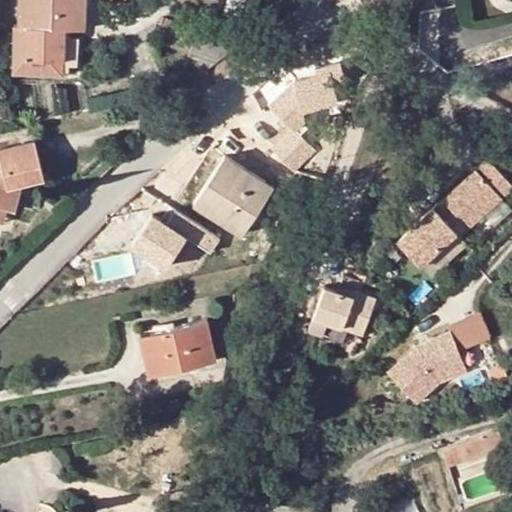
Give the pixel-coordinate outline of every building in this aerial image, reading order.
[(18,0),(18,26),(15,26),(13,74),(63,75),(65,29),(85,29),(84,0),(18,0)] [(169,20),(163,18),(161,24),(167,26),(169,20)] [(235,45),(198,32),(186,61),(205,69),(235,45)] [(0,149),(0,206),(4,208),(13,210),(20,183),(44,178),(34,141),(0,149)] [(241,233),(266,194),(235,173),(239,166),(226,157),(196,203),(241,233)] [(271,186),(239,166),(235,173),(266,194),(271,186)] [(443,201),(430,213),(441,226),(454,215),(443,201)] [(458,248),(441,226),(430,213),(385,251),(399,268),(404,263),(419,281),(458,248)] [(377,299),(356,292),(354,297),(342,293),(322,285),(312,316),(364,334),(377,299)] [(344,288),(342,293),(354,297),(356,292),(344,288)] [(461,346),(492,337),(486,317),(388,347),(403,395),(470,374),(461,346)] [(208,320),(151,332),(160,371),(216,359),(208,320)] [(149,373),(160,371),(151,332),(141,335),(149,373)] [(501,429),(443,443),(448,462),(505,448),(501,429)] [(421,511),(415,497),(380,511),(379,511),(421,511)] [(312,511),(313,504),(268,500),(267,511),(312,511)]
